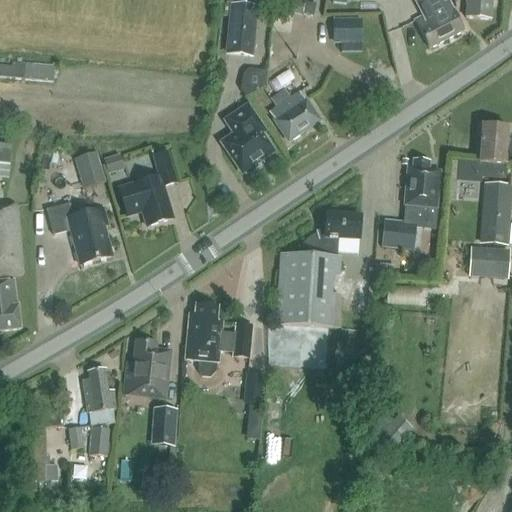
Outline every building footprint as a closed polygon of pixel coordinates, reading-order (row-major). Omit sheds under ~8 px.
[(422,18),(414,22),(429,50),(464,32),(447,0),(421,0),(415,3),(422,18)] [(467,0),(466,19),(490,21),(491,0),(467,0)] [(277,12),(294,15),(296,4),(278,1),(277,12)] [(304,3),(302,16),(313,17),(315,5),(304,3)] [(224,58),(253,60),(257,8),(229,5),(224,58)] [(360,21),(332,21),(333,45),(341,45),(361,45),(360,21)] [(0,78),(52,83),(54,66),(11,63),(11,67),(0,66),(0,78)] [(244,88),(266,92),(270,71),(247,67),(244,88)] [(295,140),(299,137),(300,134),(318,122),(299,94),(291,99),(285,91),(271,100),(277,109),(269,113),(288,142),(291,140),(295,140)] [(249,108),(227,122),(236,136),(222,144),(242,175),(244,173),(245,175),(256,168),(255,166),(273,155),(261,136),(265,133),(249,108)] [(482,127),(479,165),(493,166),(492,178),(503,178),(504,166),(505,167),(508,129),(482,127)] [(0,178),(11,180),(16,146),(0,143),(0,178)] [(83,190),(105,184),(96,154),(74,161),(83,190)] [(159,178),(130,187),(119,191),(127,217),(142,213),(147,228),(172,220),(163,189),(176,184),(167,154),(153,158),(159,178)] [(124,171),(119,156),(103,161),(107,176),(124,171)] [(447,202),(462,203),(464,162),(449,161),(447,202)] [(435,209),(439,173),(427,172),(428,164),(414,162),(412,182),(407,181),(404,206),(408,206),(407,211),(421,212),(422,207),(435,209)] [(479,246),(507,248),(511,189),(511,186),(483,185),(479,246)] [(80,267),(112,258),(103,227),(108,226),(104,211),(73,219),(70,206),(47,212),(53,237),(71,232),(80,267)] [(0,333),(20,331),(18,307),(16,307),(14,282),(0,283),(0,278),(23,276),(17,207),(0,208),(0,333)] [(281,257),(277,326),(328,330),(332,275),(338,276),(339,260),(337,260),(338,240),(359,242),(360,218),(326,216),(325,237),(318,237),(317,234),(316,235),(316,237),(310,240),(305,245),(302,251),(301,258),(281,257)] [(383,222),(380,249),(414,253),(417,225),(383,222)] [(495,251),(478,250),(477,279),(493,280),(495,251)] [(184,362),(197,363),(196,372),(201,378),(209,379),(214,373),(215,364),(217,364),(219,352),(232,354),(232,358),(249,360),(252,328),(235,326),(234,336),(220,335),(221,325),(215,324),(216,310),(196,308),(194,322),(188,322),(184,362)] [(128,364),(124,396),(149,399),(149,398),(162,399),(165,375),(168,376),(170,354),(159,353),(155,347),(156,345),(136,343),(134,365),(128,364)] [(108,393),(105,372),(88,374),(89,382),(83,383),(88,415),(90,428),(115,426),(113,412),(116,412),(113,393),(108,393)] [(246,374),(243,404),(261,406),(263,375),(246,374)] [(157,410),(155,437),(175,438),(177,411),(157,410)] [(388,454),(389,455),(389,454),(390,453),(404,437),(386,421),(375,433),(380,437),(375,443),(388,454)] [(70,451),(84,449),(81,429),(67,431),(70,451)] [(89,457),(108,460),(110,434),(109,434),(109,432),(91,431),(89,457)] [(31,484),(45,484),(45,485),(56,485),(56,467),(49,467),(49,437),(32,437),(32,467),(31,467),(31,484)]
